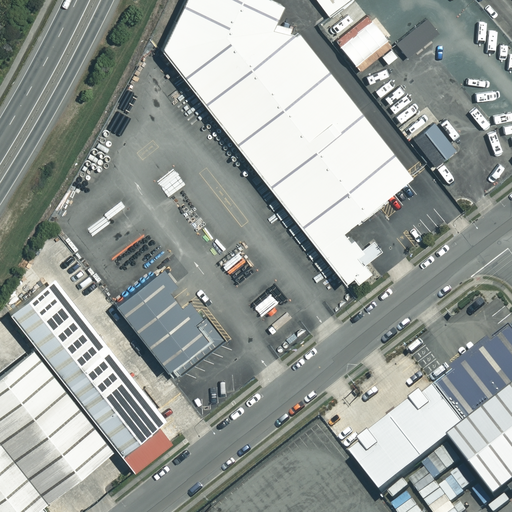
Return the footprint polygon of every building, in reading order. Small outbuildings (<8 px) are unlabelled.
[(403,174),(292,30),(270,24),(281,1),(278,0),(177,0),(157,42),(336,278),(361,259),(336,226),(403,174)] [(341,0),(318,0),(327,11),(341,0)] [(436,31),(423,16),(393,40),(405,56),(436,31)] [(372,21),(369,17),(337,44),(355,66),(391,36),(376,18),(372,21)] [(452,148),(430,120),(409,135),(432,163),(452,148)] [(84,270),(60,239),(47,249),(71,280),(84,270)] [(172,279),(158,262),(110,299),(163,367),(170,362),(179,373),(224,338),(191,295),(180,304),(165,285),(172,279)] [(32,342),(113,445),(130,466),(168,437),(156,421),(163,415),(51,270),(5,305),(32,342)] [(511,388),(511,333),(505,325),(436,381),(469,422),(511,388)] [(113,445),(32,342),(0,367),(0,511),(46,511),(39,502),(113,445)] [(450,438),(469,422),(436,381),(351,450),(384,491),(450,438)] [(511,388),(469,422),(450,438),(498,493),(511,482),(511,388)]
